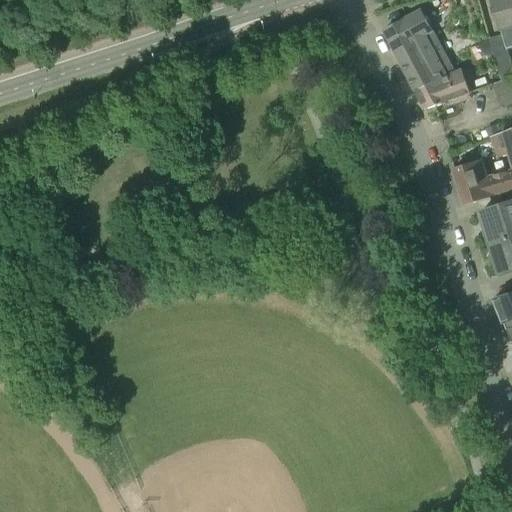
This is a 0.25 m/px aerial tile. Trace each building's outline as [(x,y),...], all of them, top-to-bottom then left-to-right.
[(490,40),(495,57),(501,76),(511,72),(511,64),(508,48),(511,47),(511,0),(492,0),(502,35),(490,38),(490,40)] [(415,90),(461,71),(457,64),(442,69),(430,46),(437,41),(421,11),(384,32),(415,90)] [(495,57),(490,40),(478,42),(481,55),(488,59),(495,57)] [(461,71),(415,90),(425,110),(453,99),(456,104),(471,98),(461,71)] [(511,77),(493,85),(497,96),(511,90),(511,77)] [(501,107),(511,103),(511,90),(497,96),(501,107)] [(486,129),(489,138),(492,137),(500,134),(496,124),(486,129)] [(482,160),(453,169),(465,205),(511,190),(511,129),(500,134),(492,137),(497,152),(508,148),(511,160),(511,170),(487,178),(482,160)] [(511,203),(481,213),(490,243),(511,236),(511,203)] [(511,236),(490,243),(500,274),(511,270),(511,236)] [(507,330),(511,329),(511,293),(494,299),(507,330)]
